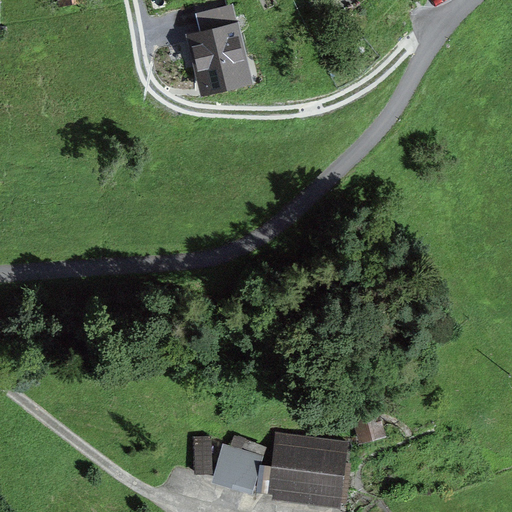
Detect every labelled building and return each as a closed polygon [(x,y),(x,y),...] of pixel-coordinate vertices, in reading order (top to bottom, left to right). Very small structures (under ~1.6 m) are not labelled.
[(199,10),(179,15),(184,34),(204,29),(199,10)] [(177,50),(130,60),(142,115),(190,104),(177,50)] [(378,413),(354,420),(359,440),(384,434),(378,413)] [(347,442),(277,433),(269,496),(341,503),(347,442)] [(260,455),(225,442),(212,479),(247,492),(260,455)]
